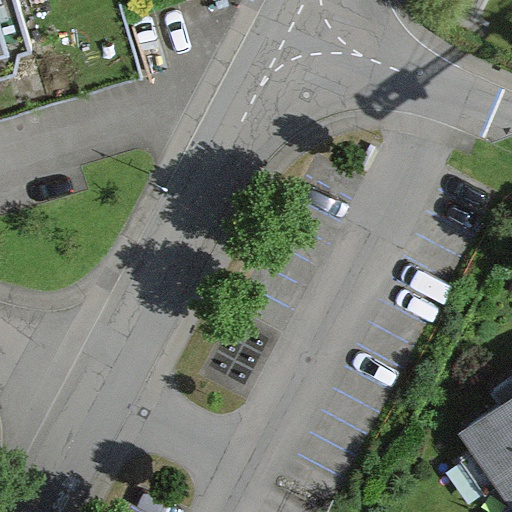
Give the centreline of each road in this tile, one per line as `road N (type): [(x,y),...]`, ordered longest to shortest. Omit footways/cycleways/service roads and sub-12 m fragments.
road 1 (residential): [(91,397),(287,28)]
road 2 (residential): [(511,127),(287,28)]
road 3 (residential): [(30,511),(91,397)]
